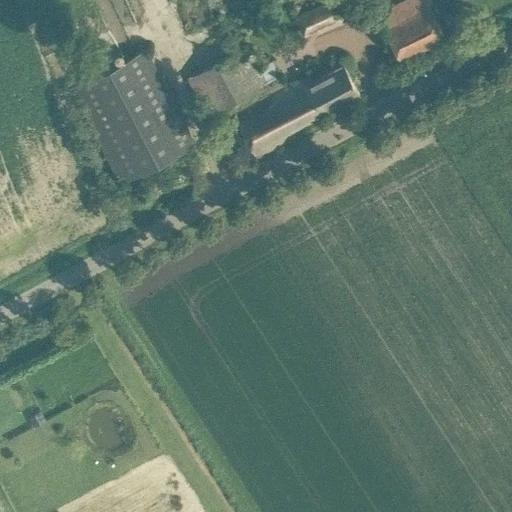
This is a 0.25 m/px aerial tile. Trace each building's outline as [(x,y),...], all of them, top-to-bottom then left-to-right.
[(341,18),(334,0),(323,0),(297,11),(305,33),(341,18)] [(437,22),(426,0),(391,0),(375,8),(393,44),(402,62),(446,40),(437,22)] [(195,142),(186,124),(146,46),(71,85),(120,181),(195,142)] [(359,91),(350,73),(344,62),(312,79),(308,72),(284,85),(278,73),(280,72),(272,58),(257,67),(246,46),(188,77),(204,107),(213,124),(235,112),(256,154),(293,135),(290,128),(359,91)] [(13,405),(2,410),(9,424),(20,419),(13,405)]
